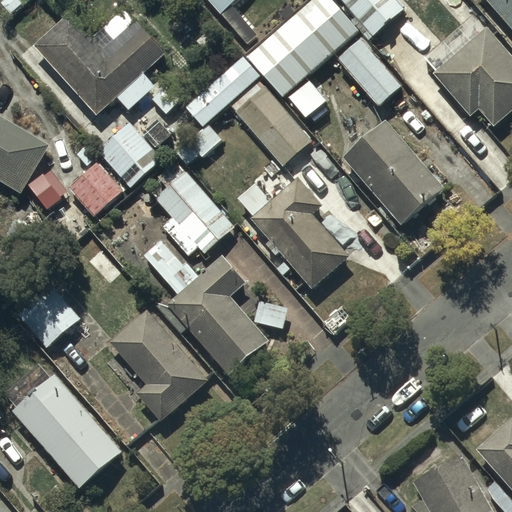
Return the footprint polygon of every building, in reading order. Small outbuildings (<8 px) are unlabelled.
[(29,0),(13,14),(25,28),(48,9),(40,0),(29,0)] [(205,0),(220,16),(238,0),(205,0)] [(315,0),(248,58),(284,99),(359,34),(330,0),(315,0)] [(404,11),(394,0),(344,0),(341,3),(359,23),(356,26),(370,42),(404,11)] [(511,0),(485,0),(511,30),(511,0)] [(71,17),(35,49),(97,119),(118,100),(130,113),(156,90),(143,76),(166,56),(126,11),(93,41),(71,17)] [(511,57),(489,30),(486,33),(473,18),(424,61),(435,75),(433,76),(471,120),(479,112),(495,130),(511,115),(511,57)] [(404,87),(360,40),(336,62),(380,109),(404,87)] [(204,130),(208,126),(229,107),(258,81),(261,79),(241,56),(184,107),(204,130)] [(258,81),(229,107),(284,169),(313,143),(258,81)] [(328,104),(309,82),(288,100),(307,122),(328,104)] [(0,118),(0,182),(23,196),(51,149),(0,118)] [(385,123),(344,159),(402,227),(444,192),(385,123)] [(208,126),(204,130),(177,154),(189,167),(199,158),(202,160),(223,142),(208,126)] [(129,127),(99,154),(131,191),(162,164),(129,127)] [(204,255),(234,230),(175,161),(157,177),(167,189),(155,200),(172,220),(162,228),(189,259),(200,250),(204,255)] [(100,166),(70,191),(94,219),(124,194),(100,166)] [(349,259),(313,217),(322,209),(298,182),(273,204),(256,186),(237,202),(253,220),(250,222),(270,244),(266,247),(276,259),(280,255),(312,291),(349,259)] [(144,258),(179,297),(167,310),(230,379),(271,342),(232,300),(247,286),(223,259),(199,281),(186,266),(183,269),(161,243),(144,258)] [(97,249),(84,262),(109,287),(122,274),(97,249)] [(20,319),(46,350),(80,321),(53,290),(20,319)] [(259,304),(255,324),(283,330),(288,311),(259,304)] [(208,384),(147,313),(110,345),(147,388),(137,397),(161,424),(208,384)] [(56,377),(14,413),(81,492),(123,456),(56,377)] [(511,511),(511,419),(475,454),(500,480),(485,494),(503,511),(511,511)] [(414,487),(423,503),(412,509),(415,511),(492,511),(462,459),(414,487)]
